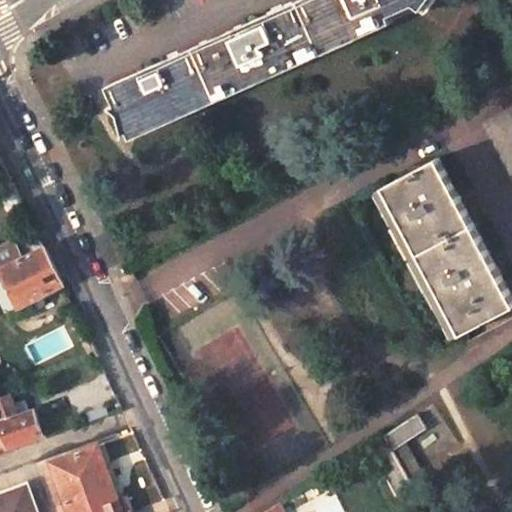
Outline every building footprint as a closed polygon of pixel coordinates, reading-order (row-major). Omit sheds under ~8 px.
[(291,0),(104,79),(113,101),(108,103),(121,132),(414,6),(425,10),(430,0),(291,0)] [(511,172),(511,105),(485,120),(511,172)] [(461,331),(511,304),(511,294),(439,156),(384,185),(461,331)] [(17,314),(45,302),(40,291),(63,280),(35,225),(0,241),(0,292),(7,307),(7,308),(10,313),(14,314),(17,314)] [(42,430),(34,408),(29,410),(18,414),(14,401),(10,391),(0,394),(0,451),(11,447),(9,442),(42,430)] [(29,410),(25,398),(14,401),(18,414),(29,410)] [(421,476),(401,441),(423,426),(415,414),(383,435),(389,446),(410,483),(421,476)] [(107,473),(95,443),(50,459),(62,490),(107,473)] [(379,451),(399,489),(410,483),(389,446),(379,451)] [(132,507),(127,493),(116,497),(107,473),(62,490),(70,511),(121,511),(122,511),(132,507)] [(0,511),(35,511),(25,483),(0,492),(0,511)]
